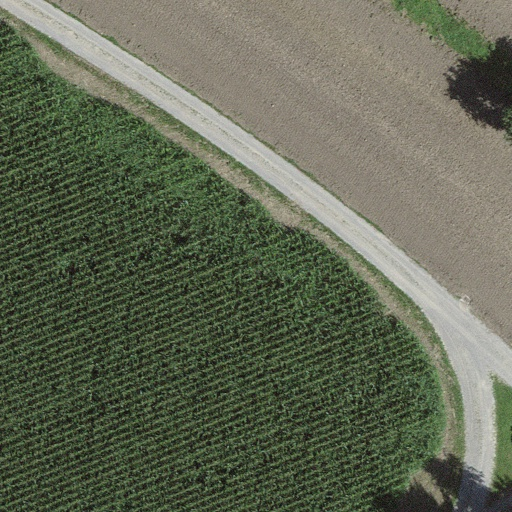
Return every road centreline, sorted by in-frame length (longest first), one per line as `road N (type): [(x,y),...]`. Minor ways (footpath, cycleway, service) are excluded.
road 1 (track): [(9,0),(249,143),(511,373)]
road 2 (track): [(464,331),(485,385),(492,437),(480,511)]
